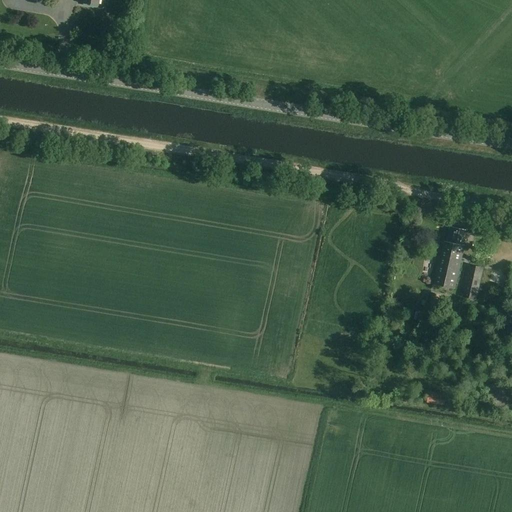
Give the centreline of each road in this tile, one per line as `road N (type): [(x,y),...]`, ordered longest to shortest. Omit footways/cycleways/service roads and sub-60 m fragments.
road 1 (tertiary): [(511,144),(0,62)]
road 2 (track): [(395,185),(0,120)]
